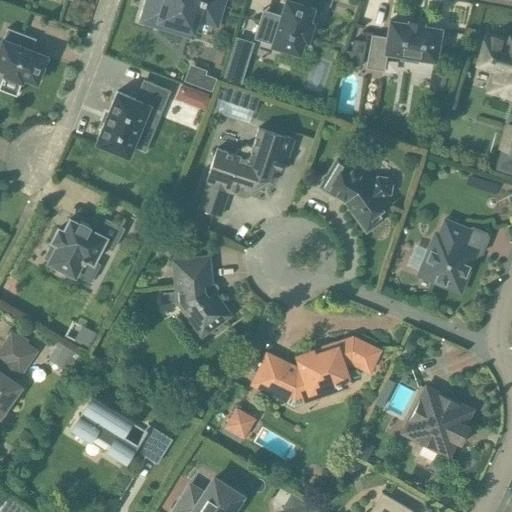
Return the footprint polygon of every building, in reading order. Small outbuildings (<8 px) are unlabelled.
[(147,0),(148,1),(142,20),(159,26),(160,20),(193,30),(196,19),(216,25),(223,0),(147,0)] [(298,3),(287,0),(286,0),(280,21),(261,15),(254,38),(272,44),(272,45),(299,53),(303,40),(307,41),(313,23),(309,22),(313,8),(310,7),(311,4),(299,0),(298,3)] [(408,23),(390,20),(387,37),(372,34),(366,67),(384,71),(387,52),(402,55),(401,59),(417,62),(418,57),(435,60),(441,28),(422,25),(423,23),(409,20),(408,23)] [(2,39),(0,44),(0,68),(5,71),(4,74),(0,84),(0,86),(17,93),(21,81),(23,77),(36,83),(37,79),(40,81),(45,69),(42,68),(46,56),(26,48),(30,37),(7,28),(7,30),(3,40),(2,39)] [(511,36),(510,36),(508,40),(486,33),(477,63),(492,67),(485,91),(511,99),(511,36)] [(181,80),(208,87),(212,72),(186,64),(181,80)] [(440,91),(445,78),(433,74),(428,86),(440,91)] [(115,96),(108,112),(104,122),(96,143),(128,156),(133,145),(145,150),(152,134),(139,128),(148,106),(161,111),(170,91),(144,80),(136,99),(117,91),(115,96)] [(209,111),(214,112),(249,124),(253,110),(258,97),(219,83),(209,111)] [(196,102),(198,108),(204,110),(209,100),(198,95),(196,102)] [(500,148),(511,151),(511,126),(507,125),(500,148)] [(293,139),(258,127),(252,146),(246,144),(238,149),(236,154),(217,148),(205,183),(206,184),(198,208),(220,215),(228,191),(237,194),(240,187),(252,192),(272,182),(276,169),(283,171),(293,139)] [(368,177),(337,158),(320,186),(345,202),(366,230),(383,218),(378,211),(388,204),(383,197),(389,193),(390,185),(386,178),(378,177),(372,182),(368,177)] [(70,219),(65,228),(63,231),(58,228),(51,241),(58,244),(49,261),(54,264),(53,267),(67,275),(69,272),(74,274),(81,260),(84,261),(85,259),(92,262),(102,244),(112,249),(123,228),(99,216),(92,230),(88,228),(90,225),(79,220),(78,223),(70,219)] [(471,230),(444,219),(438,235),(436,235),(420,274),(459,289),(475,250),(464,246),(471,230)] [(211,284),(208,256),(173,260),(177,302),(201,336),(230,315),(214,292),(211,284)] [(69,323),(66,336),(90,342),(93,330),(69,323)] [(0,415),(4,410),(9,409),(8,403),(19,386),(12,381),(18,372),(19,373),(34,351),(11,334),(0,348),(0,359),(3,361),(0,365),(0,415)] [(379,350),(352,337),(296,356),(299,366),(296,367),(267,353),(251,384),(282,398),(287,387),(294,391),(307,387),(309,393),(349,379),(344,364),(351,361),(369,371),(379,350)] [(78,355),(59,342),(48,358),(67,371),(78,355)] [(472,409),(426,386),(402,432),(448,456),(455,441),(461,444),(470,426),(464,424),(472,409)] [(124,435),(133,421),(91,395),(70,429),(91,442),(95,435),(109,443),(105,451),(126,464),(134,449),(145,456),(148,451),(159,458),(156,463),(157,463),(172,439),(148,424),(137,443),(124,435)] [(256,419),(236,407),(224,427),(244,439),(256,419)] [(230,511),(242,494),(215,476),(204,494),(190,485),(173,511),(172,511),(230,511)] [(410,511),(412,510),(383,493),(371,511),(410,511)]
